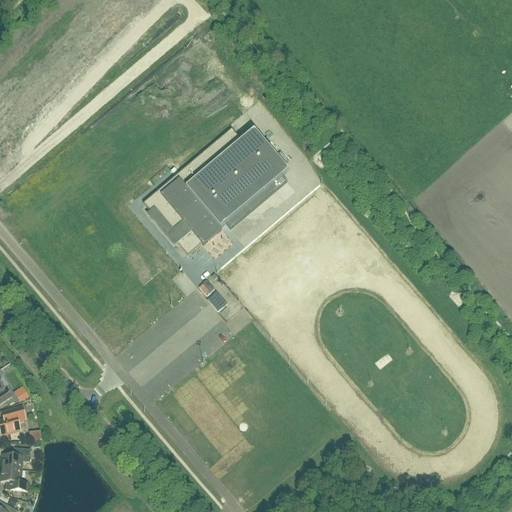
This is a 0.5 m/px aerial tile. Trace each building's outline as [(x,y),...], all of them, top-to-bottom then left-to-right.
[(68,13),(81,0),(62,0),(59,4),(68,13)] [(126,0),(106,0),(123,15),(132,6),(132,5),(126,0)] [(99,17),(88,29),(105,45),(117,33),(106,23),(110,18),(102,9),(96,15),(99,17)] [(72,45),(66,51),(83,68),(92,59),(81,49),(85,45),(75,34),(68,41),(72,45)] [(75,77),(83,68),(66,51),(60,56),(56,53),(49,60),(60,70),(64,66),(75,77)] [(44,74),(38,80),(55,97),(64,88),(53,77),(57,73),(47,63),(40,70),(44,74)] [(55,97),(38,80),(30,87),(27,84),(22,89),(32,99),(36,94),(47,105),(55,97)] [(17,98),(8,107),(28,125),(36,117),(25,106),(30,102),(19,92),(15,96),(17,98)] [(28,125),(8,107),(3,112),(0,109),(0,123),(3,126),(7,122),(19,134),(28,125)] [(241,143),(231,132),(143,206),(187,259),(225,226),(230,232),(287,184),(282,179),(288,173),(253,132),(241,143)] [(202,286),(210,295),(214,292),(206,282),(202,286)] [(210,305),(217,314),(227,306),(216,294),(207,302),(210,305)] [(191,299),(184,304),(188,309),(194,304),(191,299)] [(227,322),(236,336),(255,323),(246,310),(227,322)] [(162,323),(168,330),(181,318),(175,311),(162,323)] [(146,338),(155,333),(152,327),(143,331),(146,338)] [(3,392),(4,391),(0,384),(0,379),(3,378),(0,373),(0,406),(11,399),(11,400),(11,399),(7,393),(4,394),(3,392)] [(237,384),(213,403),(193,378),(184,385),(179,379),(171,386),(176,393),(160,406),(183,434),(192,427),(204,443),(221,429),(227,438),(236,431),(228,422),(253,403),(237,384)] [(15,394),(22,405),(30,398),(23,388),(15,394)] [(20,433),(17,425),(25,423),(21,409),(1,415),(3,422),(0,423),(0,433),(1,438),(20,433)] [(189,431),(184,434),(191,444),(195,441),(189,431)] [(41,433),(30,433),(29,442),(41,443),(41,433)] [(29,465),(30,452),(17,451),(16,459),(2,458),(1,471),(22,473),(22,464),(29,465)] [(27,494),(28,486),(21,485),(22,473),(1,471),(0,484),(14,485),(13,493),(27,494)] [(14,510),(17,504),(11,501),(8,507),(14,510)]
